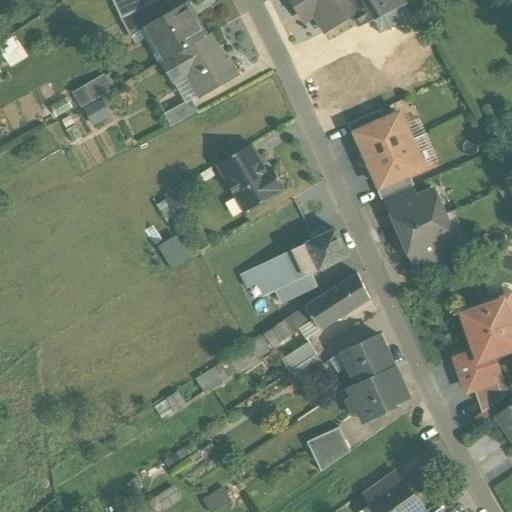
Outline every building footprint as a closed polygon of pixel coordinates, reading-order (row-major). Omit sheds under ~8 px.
[(114,0),(113,1),(121,19),(161,0),(114,0)] [(166,0),(161,0),(121,19),(131,38),(149,27),(148,26),(173,12),(166,0)] [(294,0),(300,10),(308,5),(325,32),(354,15),(368,7),(364,0),(294,0)] [(402,0),(364,0),(368,7),(354,15),(361,27),(362,26),(406,6),(402,0)] [(173,12),(148,26),(149,27),(167,60),(205,38),(186,4),(173,12)] [(225,61),(210,35),(205,38),(167,60),(161,63),(173,83),(188,74),(201,97),(237,76),(227,59),(225,61)] [(103,76),(73,94),(82,109),(112,91),(103,76)] [(191,99),(164,114),(171,127),(198,112),(191,99)] [(71,111),(65,101),(51,109),(57,118),(71,111)] [(104,101),(84,112),(94,128),(113,116),(104,101)] [(380,110),(347,125),(353,137),(356,135),(356,134),(385,121),(380,110)] [(385,121),(356,134),(356,135),(368,161),(412,141),(400,115),(385,121)] [(73,126),(64,131),(72,144),(81,139),(73,126)] [(412,141),(368,161),(379,187),(380,188),(409,175),(424,168),(412,141)] [(251,145),(218,165),(247,213),(280,193),(279,192),(284,188),(274,171),(268,174),(251,145)] [(409,175),(380,188),(379,187),(376,188),(381,201),(386,199),(386,198),(410,188),(414,186),(409,175)] [(410,188),(386,198),(386,199),(391,209),(391,210),(415,199),(410,188)] [(415,199),(391,210),(391,209),(390,210),(401,235),(445,216),(433,190),(415,199)] [(234,216),(243,210),(236,197),(226,202),(234,216)] [(445,216),(401,235),(412,261),(414,260),(437,249),(438,250),(456,241),(445,216)] [(323,229),(311,235),(314,240),(326,235),(323,229)] [(314,240),(308,244),(321,269),(348,256),(336,230),(326,235),(314,240)] [(171,267),(189,258),(179,236),(161,244),(171,267)] [(308,244),(249,273),(255,286),(267,280),(274,293),(276,291),(291,284),(321,269),(308,244)] [(437,249),(414,260),(419,271),(442,261),(438,250),(437,249)] [(249,273),(241,277),(248,290),(255,286),(249,273)] [(359,274),(329,293),(341,317),(370,299),(359,274)] [(291,284),(276,291),(281,301),(282,303),(297,296),(291,284)] [(329,293),(308,306),(315,317),(322,329),(341,317),(329,293)] [(281,301),(273,305),(278,315),(286,311),(282,303),(281,301)] [(505,305),(485,312),(483,306),(461,314),(475,355),(491,349),(493,356),(511,349),(511,324),(505,305)] [(308,306),(287,320),(287,321),(293,331),(315,317),(308,306)] [(287,321),(266,336),(268,339),(274,347),(295,334),(293,331),(287,321)] [(377,336),(344,351),(351,366),(357,385),(394,368),(386,351),(384,352),(377,336)] [(268,339),(223,367),(231,376),(274,347),(268,339)] [(309,342),(283,360),(291,372),(318,355),(309,342)] [(475,355),(458,361),(468,390),(501,379),(493,356),(491,349),(475,355)] [(351,366),(344,351),(332,360),(338,371),(351,366)] [(318,355),(293,371),(302,383),(326,367),(318,355)] [(357,385),(349,389),(364,421),(394,407),(393,404),(407,397),(394,368),(357,385)] [(216,372),(197,384),(207,390),(222,381),(216,372)] [(185,404),(178,393),(168,399),(175,411),(185,404)] [(163,419),(175,411),(168,399),(156,407),(163,419)] [(492,405),(474,418),(481,428),(496,417),(499,415),(492,405)] [(511,405),(499,415),(496,417),(511,438),(511,405)] [(339,428),(307,443),(321,472),(350,452),(339,428)] [(394,471),(364,492),(371,502),(400,481),(394,471)] [(371,502),(370,503),(376,511),(419,511),(423,509),(402,480),(400,481),(371,502)] [(173,487),(145,506),(149,511),(162,511),(182,499),(173,487)] [(224,488),(204,501),(211,511),(216,511),(233,501),(224,488)]
